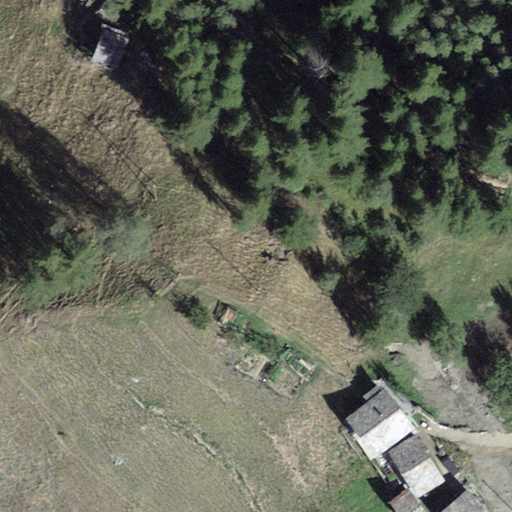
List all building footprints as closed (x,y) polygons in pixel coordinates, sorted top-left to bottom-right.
[(91,57),(117,67),(127,39),(101,29),(91,57)] [(405,424),(382,396),(350,422),(373,450),(405,424)] [(414,442),(392,458),(418,493),(440,476),(414,442)] [(482,511),(464,493),(443,511),(482,511)] [(395,511),(422,511),(408,497),(394,511),(395,511)]
